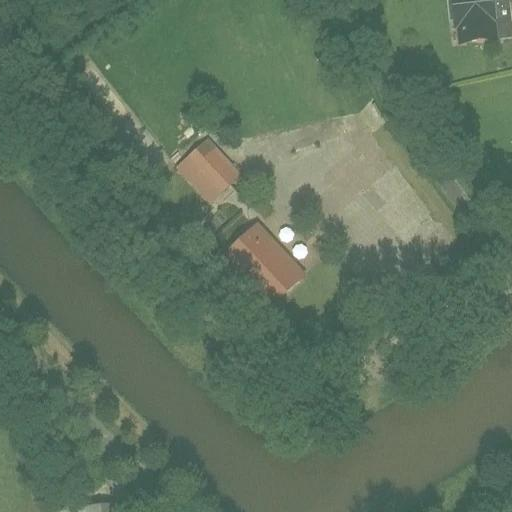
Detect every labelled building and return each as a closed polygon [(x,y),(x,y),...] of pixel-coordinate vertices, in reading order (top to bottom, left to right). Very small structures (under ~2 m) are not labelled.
[(452,0),(459,47),(499,41),(493,0),(452,0)] [(511,0),(493,0),(499,41),(511,39),(511,5),(511,0)] [(87,58),(59,80),(139,182),(167,160),(87,58)] [(205,144),(176,169),(209,206),(237,181),(205,144)] [(259,232),(223,265),(263,309),(299,276),(259,232)]
